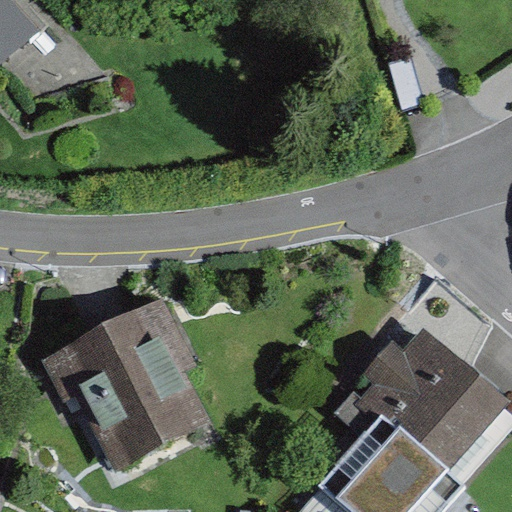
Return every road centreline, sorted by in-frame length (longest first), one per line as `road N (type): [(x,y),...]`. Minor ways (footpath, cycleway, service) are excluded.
road 1 (residential): [(443,179),(306,215),(168,238),(0,232)]
road 2 (residential): [(443,179),(511,312)]
